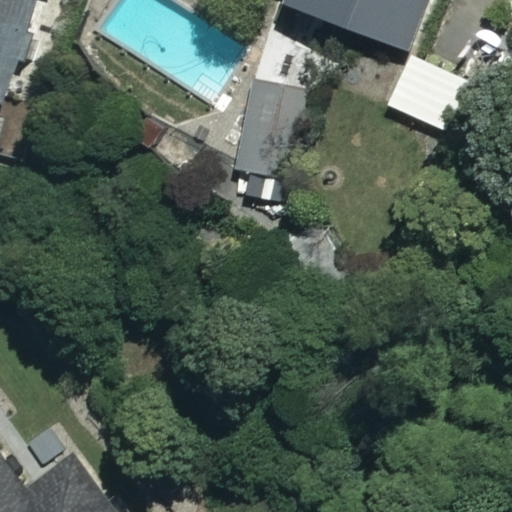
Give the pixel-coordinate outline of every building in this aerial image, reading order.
[(43,0),(0,0),(0,101),(9,104),(43,0)] [(439,0),(292,0),(422,49),(439,0)] [(453,75),(415,55),(389,104),(427,124),(453,75)] [(333,244),(305,262),(336,311),(365,292),(333,244)] [(31,491),(0,448),(0,511),(120,511),(79,456),(31,491)]
